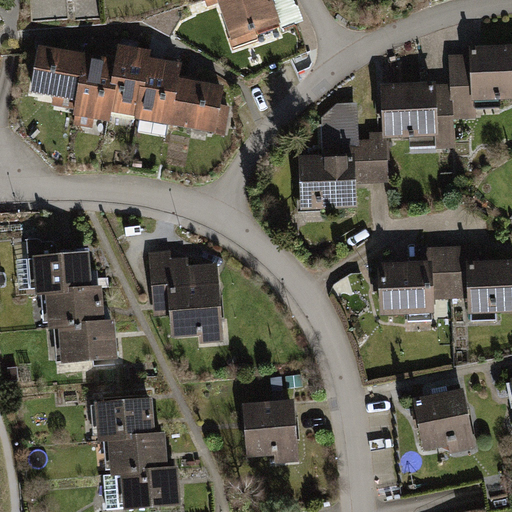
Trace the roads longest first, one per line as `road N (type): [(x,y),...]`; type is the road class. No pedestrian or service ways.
road 1 (residential): [(365,511),(353,396),(334,346),(305,294),(216,222)]
road 2 (residential): [(216,222),(148,203),(15,192),(0,141)]
road 3 (residential): [(216,222),(262,136),(339,63)]
road 4 (residential): [(339,63),(460,16),(511,9)]
